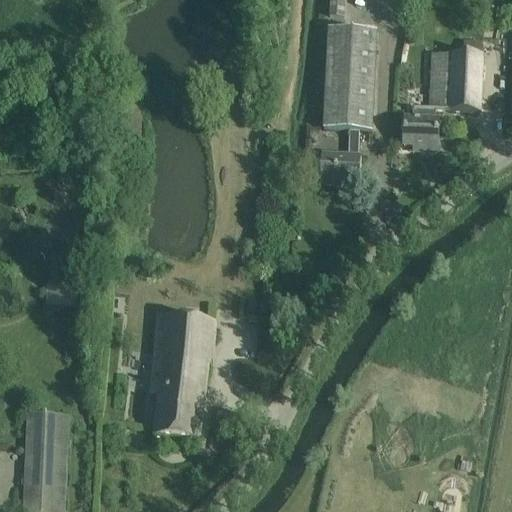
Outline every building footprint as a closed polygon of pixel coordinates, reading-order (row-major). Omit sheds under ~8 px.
[(330,0),(329,18),(344,19),(345,0),(330,0)] [(414,20),(454,23),(455,11),(415,8),(414,20)] [(322,156),(322,166),(321,186),(360,188),(361,157),(356,157),(358,133),(371,133),(376,33),(326,31),(321,130),(349,131),(347,157),(322,156)] [(405,122),(405,128),(404,148),(421,149),(421,155),(438,156),(439,124),(435,123),(436,114),(480,116),(481,96),(484,45),(464,44),(463,59),(433,57),(430,111),(416,110),(415,123),(405,122)] [(274,112),(271,133),(286,135),(289,114),(274,112)] [(47,283),(46,308),(76,310),(77,285),(47,283)] [(239,315),(272,315),(272,294),(239,294),(239,315)] [(159,397),(155,439),(200,444),(204,402),(205,397),(208,365),(211,364),(215,326),(158,320),(151,397),(159,397)] [(65,511),(70,418),(44,417),(44,411),(29,411),(29,416),(27,416),(22,511),(65,511)]
